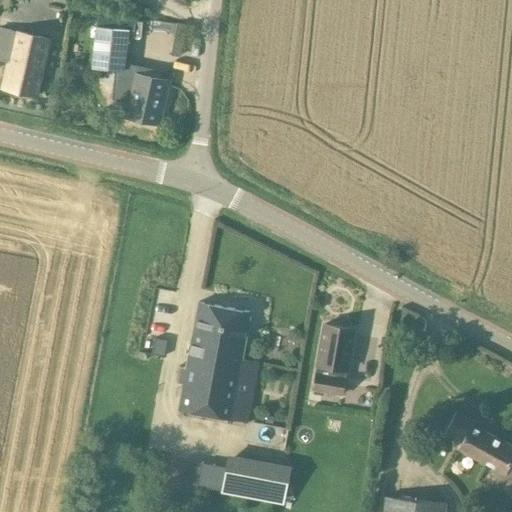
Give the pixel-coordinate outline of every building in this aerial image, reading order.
[(0,59),(9,61),(3,87),(36,95),(49,39),(0,27),(0,59)] [(128,30),(96,27),(92,66),(118,69),(124,70),(125,61),(128,30)] [(134,74),(125,116),(159,124),(168,82),(134,74)] [(248,421),(259,362),(242,359),(251,311),(198,301),(178,408),(248,421)] [(341,394),(346,370),(347,370),(354,329),(324,324),(317,364),(313,389),(341,394)] [(167,340),(154,338),(152,353),(164,355),(167,340)] [(457,447),(504,473),(511,458),(511,445),(473,425),(475,421),(456,411),(444,432),(461,441),(457,447)] [(284,503),(291,464),(228,452),(226,465),(202,461),(197,486),(284,503)] [(445,511),(447,502),(384,496),(382,511),(445,511)]
